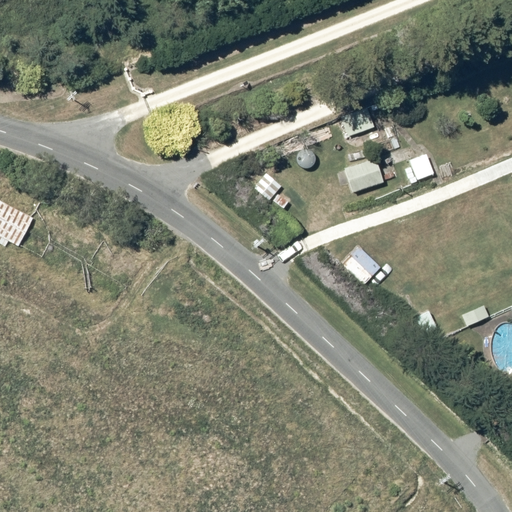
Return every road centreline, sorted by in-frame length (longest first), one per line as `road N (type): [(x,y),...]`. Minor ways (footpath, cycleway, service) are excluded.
road 1 (unclassified): [(70,163),(182,225),(252,283),(480,511)]
road 2 (residential): [(440,0),(70,163)]
